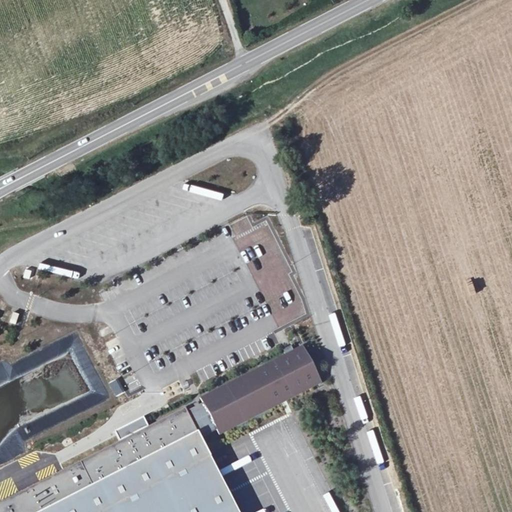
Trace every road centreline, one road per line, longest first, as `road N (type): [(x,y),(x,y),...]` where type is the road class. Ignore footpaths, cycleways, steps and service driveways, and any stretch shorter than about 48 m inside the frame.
road 1 (primary): [(367,0),(0,189)]
road 2 (track): [(250,148),(331,74),(476,0)]
